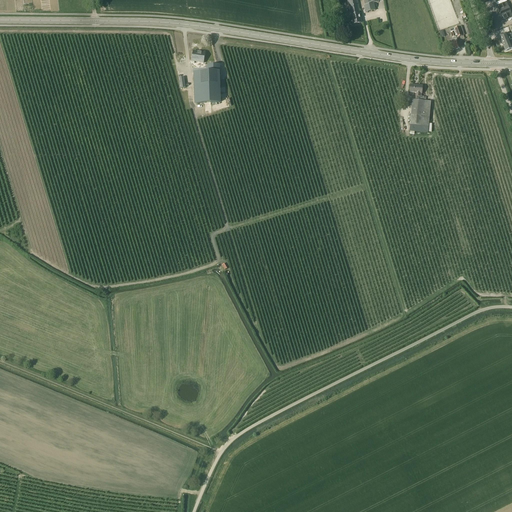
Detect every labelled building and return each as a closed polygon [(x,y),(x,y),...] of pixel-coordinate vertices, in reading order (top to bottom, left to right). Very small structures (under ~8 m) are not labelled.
[(348,19),(351,18),(352,25),(362,23),(360,14),(357,0),(346,0),(347,0),(349,14),(347,14),(348,19)] [(374,3),(387,0),(363,0),(366,12),(375,10),(374,3)] [(500,12),(501,15),(503,20),(511,16),(511,15),(506,2),(497,6),(499,12),(500,12)] [(470,26),(469,24),(469,23),(465,25),(464,25),(468,35),(472,33),(470,26)] [(451,33),(452,38),(457,36),(458,38),(462,36),(465,35),(461,26),(450,30),(451,33)] [(511,39),(511,34),(508,35),(507,34),(506,33),(500,36),(506,52),(511,49),(511,46),(510,40),(511,39)] [(451,48),(452,47),(453,50),(457,49),(460,48),(457,41),(456,38),(449,41),(451,48)] [(204,62),(205,53),(197,51),(197,52),(193,52),(192,62),(195,62),(195,68),(206,68),(205,63),(204,62)] [(208,72),(195,73),(196,103),(220,102),(219,65),(208,65),(208,72)] [(426,101),(426,97),(425,97),(422,97),(422,94),(422,86),(410,85),(410,93),(416,93),(416,97),(416,101),(412,100),(410,125),(409,132),(428,134),(429,127),(431,102),(424,101),(426,101)]
